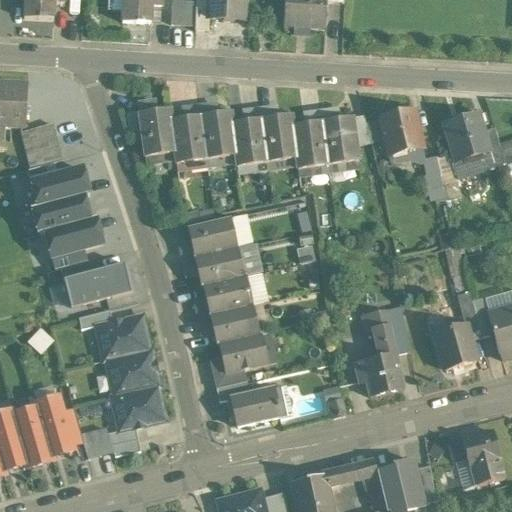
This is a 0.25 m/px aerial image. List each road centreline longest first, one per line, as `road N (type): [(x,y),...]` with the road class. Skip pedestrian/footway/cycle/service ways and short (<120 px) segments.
road 1 (residential): [(92,57),(91,80),(155,269),(204,474)]
road 2 (residential): [(92,57),(511,82)]
road 3 (residential): [(511,396),(204,474)]
road 4 (residential): [(204,474),(54,511)]
